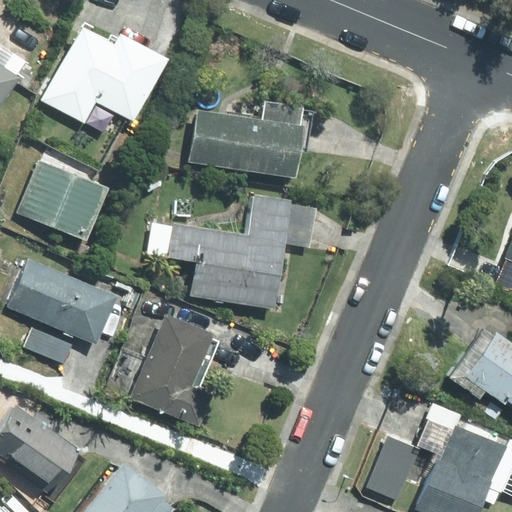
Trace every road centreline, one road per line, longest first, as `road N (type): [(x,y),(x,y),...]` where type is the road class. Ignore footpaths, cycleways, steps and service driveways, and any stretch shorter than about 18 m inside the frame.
road 1 (residential): [(286,511),(470,59)]
road 2 (residential): [(327,0),(470,59)]
